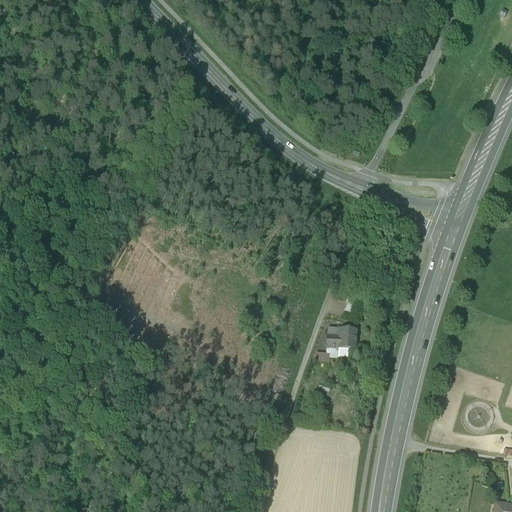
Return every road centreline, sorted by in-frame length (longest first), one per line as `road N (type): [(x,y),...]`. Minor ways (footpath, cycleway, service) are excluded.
road 1 (track): [(249,511),(364,191)]
road 2 (primary): [(138,0),(261,127),(364,191)]
road 3 (primary): [(383,511),(414,360),(455,228)]
road 4 (primary): [(455,228),(511,91)]
road 5 (tertiary): [(423,76),(364,191)]
